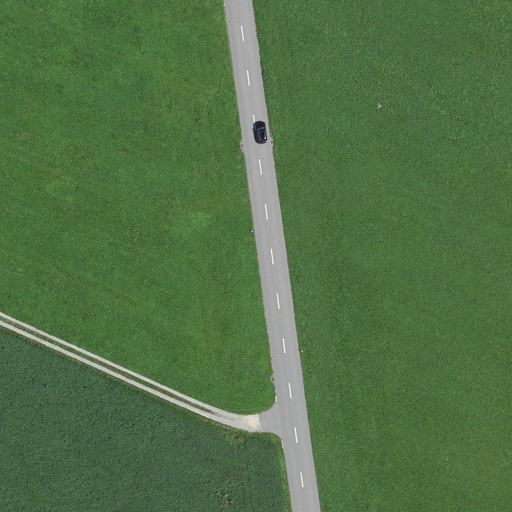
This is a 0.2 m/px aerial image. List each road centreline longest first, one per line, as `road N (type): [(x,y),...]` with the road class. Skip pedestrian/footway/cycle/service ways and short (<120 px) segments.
road 1 (tertiary): [(240,0),(306,511)]
road 2 (track): [(0,321),(210,415),(249,424),(294,418)]
